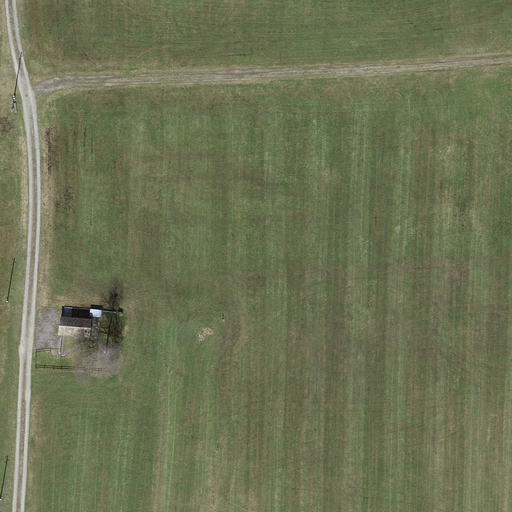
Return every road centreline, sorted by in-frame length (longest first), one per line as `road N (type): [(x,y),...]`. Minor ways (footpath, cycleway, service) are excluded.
road 1 (track): [(18,511),(36,176),(12,0)]
road 2 (track): [(29,107),(65,86),(511,61)]
